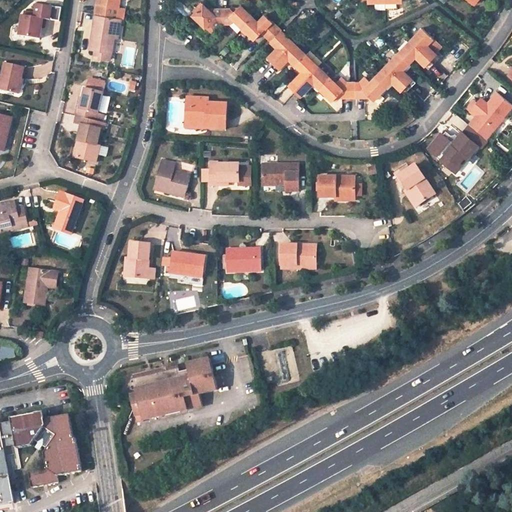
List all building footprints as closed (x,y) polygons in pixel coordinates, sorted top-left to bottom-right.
[(119,6),(120,0),(97,0),(96,13),(118,17),(119,6)] [(58,19),(60,6),(38,2),(36,16),(23,14),(20,34),(40,37),(43,17),(58,19)] [(217,9),(213,13),(204,5),(194,16),(200,21),(207,28),(210,25),(215,30),(220,25),(224,25),(225,9),(217,9)] [(125,18),(127,8),(119,6),(118,17),(122,17),(125,18)] [(253,18),(241,7),(235,13),(231,8),(225,9),(224,25),(231,25),(235,21),(238,24),(243,29),(253,18)] [(96,13),(90,49),(112,53),(114,38),(118,17),(96,13)] [(279,27),(266,15),(259,23),(253,18),(243,29),(249,34),(256,40),(263,34),(268,39),(279,27)] [(194,16),(192,18),(198,24),(200,21),(194,16)] [(443,45),(435,38),(424,27),(412,39),(436,63),(442,57),(437,52),(443,45)] [(277,47),(279,48),(267,60),(272,66),(295,43),(283,31),(272,42),(277,47)] [(416,58),(418,56),(431,69),(436,63),(412,39),(400,52),(412,63),(416,58)] [(272,66),(278,72),(290,59),(292,61),(296,65),(307,54),(295,43),(272,66)] [(296,89),(323,62),(311,50),(307,54),(296,65),(301,70),(303,72),(291,84),(296,89)] [(413,87),(419,81),(406,69),(408,67),(412,63),(400,52),(388,64),(413,87)] [(25,65),(4,60),(0,77),(0,88),(18,92),(25,65)] [(323,62),(296,89),(302,95),(314,83),(316,84),(320,88),(331,78),(336,73),(324,61),(323,62)] [(393,82),(395,80),(407,93),(413,87),(388,64),(376,77),(388,88),(393,82)] [(366,96),(369,93),(376,100),(383,93),(388,88),(376,77),(372,82),(367,76),(362,82),(357,81),(357,97),(366,96)] [(351,82),(346,81),(341,77),(336,82),(331,78),(320,88),(326,94),(333,101),(341,94),(344,97),(352,97),(351,82)] [(99,113),(104,94),(106,84),(89,80),(87,90),(86,90),(81,110),(78,109),(76,115),(77,116),(89,118),(103,122),(105,114),(99,113)] [(478,102),(470,112),(476,117),(470,125),(484,137),(487,139),(495,129),(511,109),(511,104),(497,93),(487,105),(485,108),(478,102)] [(204,98),(189,97),(189,122),(208,122),(207,128),(227,129),(228,103),(210,102),(204,102),(204,98)] [(480,99),(478,102),(485,108),(487,105),(480,99)] [(13,116),(0,112),(0,150),(2,151),(6,132),(9,132),(13,116)] [(101,129),(103,122),(89,118),(77,116),(75,123),(82,125),(86,126),(101,129)] [(86,126),(82,125),(77,141),(81,142),(77,158),(96,163),(100,146),(97,146),(101,129),(86,126)] [(469,125),(463,133),(477,145),(484,137),(470,125),(469,125)] [(447,131),(444,135),(453,143),(458,137),(455,135),(451,134),(447,131)] [(463,133),(462,132),(458,137),(453,143),(439,159),(453,170),(464,157),(466,159),(478,145),(477,145),(463,133)] [(444,135),(441,133),(429,148),(437,154),(436,156),(439,159),(453,143),(444,135)] [(455,172),(466,159),(464,157),(453,170),(455,172)] [(176,163),(163,159),(156,185),(167,187),(166,192),(186,196),(192,176),(174,171),(176,163)] [(299,163),(263,164),(263,186),(276,186),(276,182),(286,182),(287,191),(299,191),(299,163)] [(218,165),(211,165),(211,185),(219,185),(219,182),(228,182),(240,182),(239,164),(218,164),(218,165)] [(177,165),(176,170),(188,173),(189,167),(177,165)] [(435,196),(416,166),(406,172),(399,177),(408,191),(418,206),(435,196)] [(355,178),(320,177),(320,198),(334,198),(354,199),(355,178)] [(408,191),(405,192),(416,208),(418,206),(408,191)] [(84,201),(61,193),(56,208),(61,210),(54,229),(71,235),(84,201)] [(15,203),(0,206),(0,234),(28,227),(27,222),(23,207),(17,209),(15,203)] [(151,245),(132,244),(131,259),(129,278),(149,279),(151,245)] [(316,244),(282,245),(283,265),(298,265),(317,264),(316,244)] [(261,250),(227,250),(227,271),(261,271),(261,250)] [(208,256),(176,252),(174,273),(190,276),(205,277),(208,256)] [(58,273),(31,269),(25,303),(45,306),(47,287),(56,289),(58,273)] [(180,368),(134,378),(137,394),(132,395),(137,421),(203,406),(200,393),(218,389),(212,359),(188,364),(189,370),(190,372),(187,373),(186,370),(181,372),(180,368)] [(0,426),(0,507),(14,506),(10,478),(6,451),(18,449),(19,453),(34,450),(38,445),(49,453),(46,459),(48,472),(29,475),(31,491),(59,486),(59,480),(83,476),(78,444),(76,444),(73,418),(47,422),(46,415),(13,420),(14,424),(0,426)]
